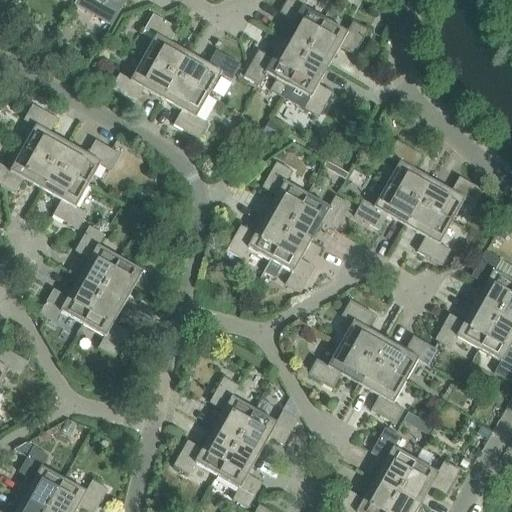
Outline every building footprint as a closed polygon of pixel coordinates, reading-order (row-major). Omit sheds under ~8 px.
[(76,0),(74,5),(84,11),(90,1),(102,7),(95,18),(111,27),(125,2),(121,0),(76,0)] [(293,22),(282,41),(305,54),(324,21),(302,9),(307,0),(286,0),(279,14),(293,22)] [(154,38),(142,60),(175,79),(188,56),(169,45),(177,30),(152,16),(143,32),(154,38)] [(324,21),(305,54),(328,67),(339,48),(353,57),(368,31),(352,23),(346,34),(324,21)] [(265,75),(287,87),(305,54),(282,41),(272,60),(257,52),(243,77),(259,86),(265,75)] [(188,56),(175,79),(207,97),(220,76),(231,82),(240,66),(215,52),(207,66),(188,56)] [(305,54),(287,87),(280,98),(302,111),(318,120),(332,94),(317,86),(328,67),(305,54)] [(143,91),(162,101),(175,79),(142,60),(129,81),(118,75),(109,91),(134,105),(143,91)] [(175,79),(162,101),(180,112),(172,127),(197,141),(206,125),(195,119),(207,97),(175,79)] [(21,150),(54,169),(67,146),(48,135),(56,121),(31,106),(22,122),(34,128),(21,150)] [(54,169),(87,187),(99,166),(111,172),(120,156),(94,142),(86,156),(67,146),(54,169)] [(385,186),(418,205),(431,182),(412,171),(420,157),(395,143),(386,158),(398,165),(385,186)] [(41,192),(54,169),(21,150),(9,172),(0,166),(0,187),(14,195),(22,181),(41,192)] [(275,197),(265,216),(288,229),(306,197),(285,184),(291,173),(275,164),(261,189),(275,197)] [(54,169),(41,192),(60,202),(52,217),(77,231),(86,215),(75,209),(87,187),(54,169)] [(431,182),(418,205),(451,224),(463,202),(474,209),(483,193),(458,179),(450,193),(431,182)] [(418,205),(385,186),(373,208),(362,202),(353,217),(378,232),(386,217),(405,228),(418,205)] [(306,197),(288,229),(311,242),(321,224),(336,232),(350,206),(334,198),(328,209),(306,197)] [(418,205),(405,228),(424,239),(416,253),(441,268),(450,252),(438,245),(451,224),(418,205)] [(247,250),(269,262),(288,229),(265,216),(254,235),(240,227),(225,252),(241,261),(247,250)] [(88,261),(78,280),(100,293),(119,261),(97,248),(104,237),(88,228),(74,253),(88,261)] [(288,229),(269,262),(263,273),(274,279),(280,268),(291,275),(284,286),(300,295),(314,270),(300,261),(311,242),(288,229)] [(484,286),(474,305),(496,318),(511,290),(511,283),(493,273),(500,262),(484,253),(470,278),(484,286)] [(119,261),(100,293),(123,306),(134,288),(148,296),(163,271),(147,262),(141,273),(119,261)] [(60,314),(82,326),(100,293),(78,280),(67,299),(52,291),(38,316),(54,325),(60,314)] [(511,290),(496,318),(511,327),(511,290)] [(100,293),(82,326),(103,338),(97,350),(113,359),(127,334),(113,325),(123,306),(100,293)] [(351,324),(339,346),(372,364),(385,341),(366,331),(374,316),(349,302),(340,317),(351,324)] [(456,339),(478,351),(496,318),(474,305),(463,324),(448,316),(434,341),(450,350),(456,339)] [(511,327),(496,318),(478,351),(499,363),(493,375),(509,384),(511,377),(511,352),(509,350),(511,344),(511,327)] [(385,341),(372,364),(405,383),(417,361),(428,368),(437,352),(412,338),(404,352),(385,341)] [(340,376),(359,387),(372,364),(339,346),(327,367),(315,361),(306,376),(332,391),(340,376)] [(0,384),(7,373),(18,379),(27,363),(2,349),(0,352),(0,384)] [(372,364),(359,387),(378,398),(369,412),(395,427),(404,411),(392,405),(405,383),(372,364)] [(223,413),(212,432),(235,445),(253,412),(232,400),(238,388),(223,379),(208,404),(223,413)] [(253,412),(235,445),(258,458),(268,439),(283,447),(297,422),(281,413),(275,424),(253,412)] [(384,463),(373,482),(396,495),(415,462),(393,450),(400,438),(384,430),(370,455),(384,463)] [(194,465),(216,477),(235,445),(212,432),(201,451),(187,442),(172,468),(188,476),(194,465)] [(235,445),(216,477),(238,490),(231,501),(247,510),(261,485),(247,477),(258,458),(235,445)] [(32,482),(21,501),(40,511),(45,511),(63,481),(41,469),(48,458),(32,449),(18,474),(32,482)] [(415,462),(396,495),(419,508),(430,489),(444,497),(459,472),(443,463),(437,474),(415,462)] [(63,481),(45,511),(75,511),(78,508),(84,511),(94,511),(107,491),(91,482),(85,494),(63,481)] [(386,511),(396,495),(373,482),(363,501),(348,493),(337,511),(386,511)] [(396,495),(386,511),(416,511),(419,508),(396,495)] [(40,511),(21,501),(15,511),(40,511)]
